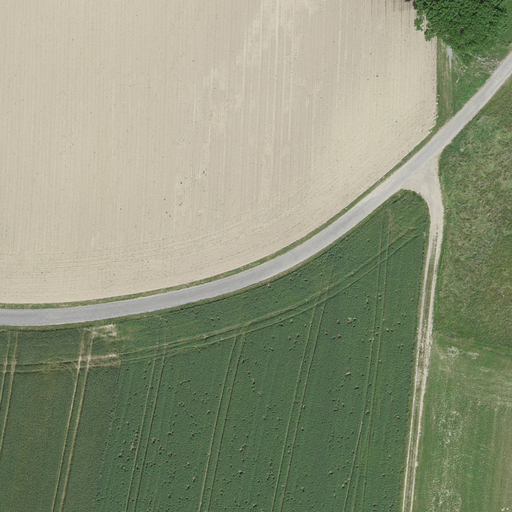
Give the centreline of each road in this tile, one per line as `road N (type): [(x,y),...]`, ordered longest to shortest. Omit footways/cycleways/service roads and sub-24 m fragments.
road 1 (track): [(0,315),(96,312),(233,283),(336,229),(445,136)]
road 2 (track): [(445,136),(404,511)]
road 3 (track): [(445,0),(445,136)]
